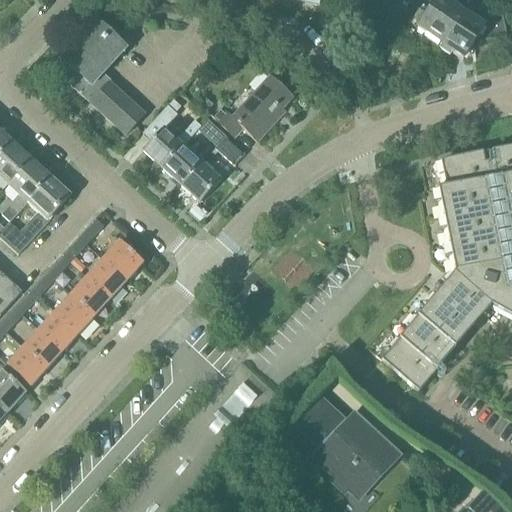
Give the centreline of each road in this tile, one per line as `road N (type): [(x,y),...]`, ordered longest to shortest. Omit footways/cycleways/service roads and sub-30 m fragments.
road 1 (residential): [(0,498),(205,263)]
road 2 (residential): [(205,263),(265,209),(358,146)]
road 3 (residential): [(334,79),(301,43),(267,22),(179,0)]
road 4 (residential): [(358,146),(511,99)]
road 5 (residential): [(109,184),(0,80)]
road 6 (residential): [(109,184),(33,269),(0,267)]
road 7 (residential): [(377,243),(391,233),(410,235),(423,248),(425,266),(416,282),(398,288),(371,267)]
road 8 (residential): [(205,263),(109,184)]
